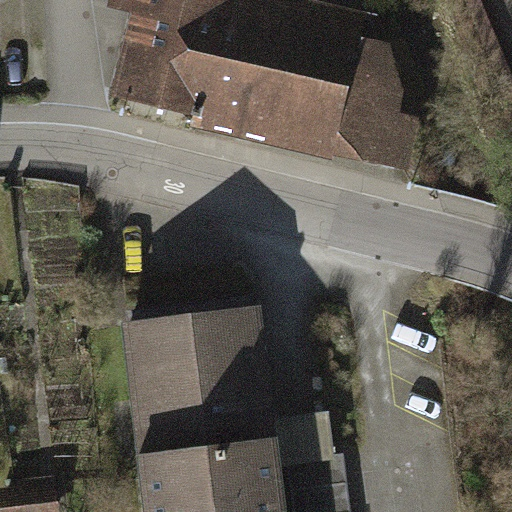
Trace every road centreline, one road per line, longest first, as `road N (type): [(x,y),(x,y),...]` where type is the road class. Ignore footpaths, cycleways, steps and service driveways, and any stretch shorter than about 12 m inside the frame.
road 1 (residential): [(0,147),(76,151),(511,271)]
road 2 (track): [(68,0),(79,93),(76,151)]
